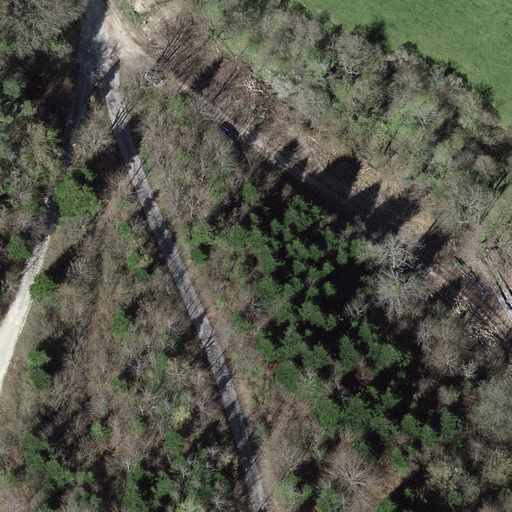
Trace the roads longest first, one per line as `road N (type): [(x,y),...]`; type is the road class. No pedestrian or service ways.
road 1 (track): [(97,5),(129,145),(220,364),(261,511)]
road 2 (track): [(97,5),(253,133),(474,293),(511,335)]
road 3 (track): [(0,360),(60,183),(97,5)]
